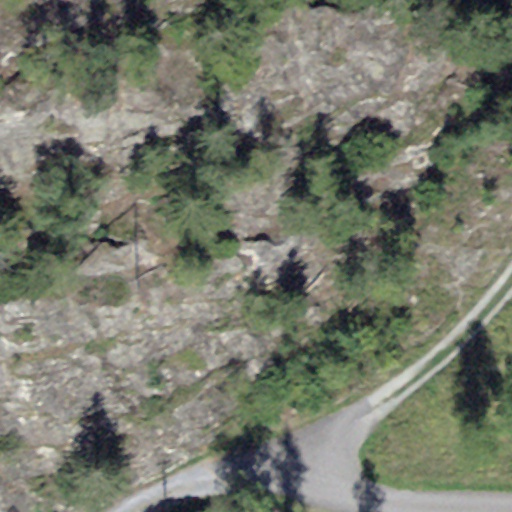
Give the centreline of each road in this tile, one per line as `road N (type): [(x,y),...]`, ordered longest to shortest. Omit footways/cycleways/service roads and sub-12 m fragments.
road 1 (unclassified): [(511,505),(386,501),(261,465),(186,482),(126,511)]
road 2 (track): [(295,470),(476,320),(511,279)]
